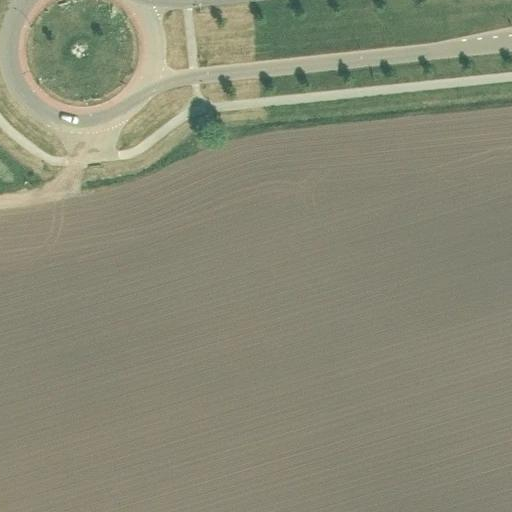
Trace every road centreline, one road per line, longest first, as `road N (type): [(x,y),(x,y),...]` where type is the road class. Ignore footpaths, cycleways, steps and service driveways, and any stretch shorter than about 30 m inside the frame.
road 1 (tertiary): [(152,82),(511,37)]
road 2 (tertiary): [(29,0),(9,34),(8,58),(14,82),(47,117),(95,125),(119,117),(152,82)]
